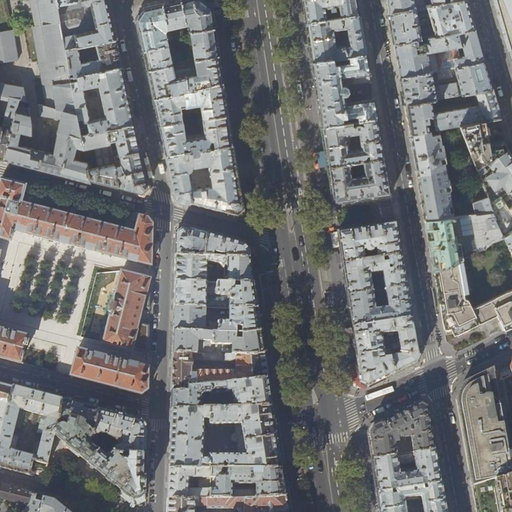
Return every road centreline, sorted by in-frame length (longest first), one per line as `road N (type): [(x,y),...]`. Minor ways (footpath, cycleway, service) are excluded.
road 1 (residential): [(369,0),(436,376)]
road 2 (primary): [(293,244),(256,0)]
road 3 (residential): [(164,210),(123,9),(129,0)]
road 4 (residential): [(159,411),(164,210)]
road 5 (primary): [(320,425),(293,244)]
road 6 (residential): [(164,210),(0,170)]
road 7 (residential): [(0,370),(159,411)]
road 8 (residential): [(460,511),(436,376)]
road 9 (residential): [(293,244),(164,210)]
road 10 (residential): [(127,511),(0,475)]
road 11 (tertiary): [(436,376),(320,425)]
